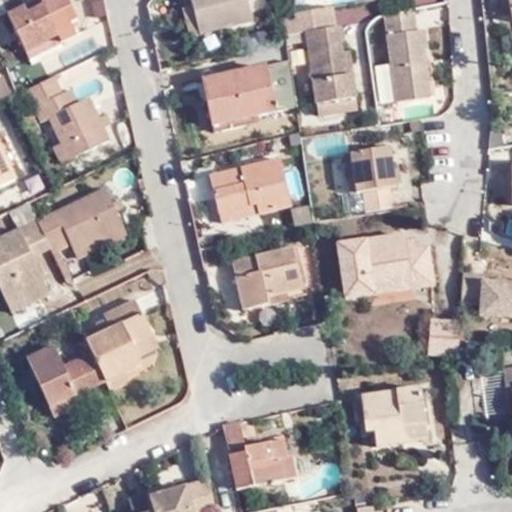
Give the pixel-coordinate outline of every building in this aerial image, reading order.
[(7,22),(25,55),(56,39),(60,46),(78,38),(59,0),(49,0),(42,4),(46,12),(28,21),(23,13),(7,22)] [(192,0),(194,11),(200,38),(253,26),(247,0),(192,0)] [(42,4),(23,13),(28,21),(46,12),(42,4)] [(190,41),(200,38),(194,11),(184,13),(190,41)] [(314,109),(354,102),(347,54),(338,55),(334,33),(331,12),(281,22),(284,42),(304,38),(314,109)] [(413,34),(411,14),(381,20),(395,107),(414,104),(411,90),(426,87),(420,56),(424,54),(420,34),(413,34)] [(92,37),(42,62),(50,78),(100,53),(92,37)] [(60,46),(56,39),(25,55),(31,67),(62,51),(60,46)] [(214,131),(295,115),(288,71),(214,86),(218,107),(209,109),(214,131)] [(58,102),(50,83),(23,96),(31,114),(38,126),(38,127),(47,124),(58,148),(66,165),(104,147),(101,136),(109,132),(105,123),(96,126),(87,107),(75,111),(68,97),(58,102)] [(214,86),(205,89),(209,109),(218,107),(214,86)] [(428,101),(426,87),(411,90),(414,104),(428,101)] [(356,115),(354,102),(314,109),(316,121),(356,115)] [(23,132),(38,126),(31,114),(17,120),(23,132)] [(310,136),(313,157),(348,154),(346,132),(310,136)] [(0,195),(20,186),(0,147),(0,195)] [(57,169),(66,165),(58,148),(50,151),(57,169)] [(356,194),(360,214),(385,211),(382,190),(389,188),(383,149),(345,155),(350,194),(356,194)] [(344,195),(350,194),(345,155),(338,156),(344,195)] [(254,209),(255,216),(288,209),(281,168),(209,182),(215,217),(216,217),(254,209)] [(102,194),(36,229),(51,259),(69,250),(74,259),(121,235),(114,219),(109,209),(102,194)] [(119,205),(109,209),(114,219),(123,214),(119,205)] [(254,209),(216,217),(217,224),(255,216),(254,209)] [(30,270),(51,259),(36,229),(17,239),(21,247),(10,253),(6,245),(0,247),(0,301),(7,317),(24,309),(28,317),(47,306),(30,270)] [(332,246),(340,296),(340,298),(368,294),(367,287),(403,281),(405,289),(428,285),(428,283),(423,248),(408,251),(398,253),(397,243),(396,236),(332,246)] [(17,239),(6,245),(10,253),(21,247),(17,239)] [(315,283),(311,242),(299,243),(303,284),(315,283)] [(407,242),(397,243),(398,253),(408,251),(407,242)] [(238,320),(257,315),(255,307),(297,298),(287,257),(227,269),(238,320)] [(457,266),(455,297),(474,298),(474,309),(511,311),(511,277),(478,275),(479,268),(457,266)] [(368,294),(405,289),(403,281),(367,287),(368,294)] [(84,341),(91,356),(105,385),(123,376),(142,367),(139,359),(132,346),(152,336),(135,301),(105,315),(107,319),(111,329),(99,335),(84,341)] [(11,326),(28,317),(24,309),(7,317),(11,326)] [(95,326),(99,335),(111,329),(107,319),(95,326)] [(423,355),(452,355),(452,351),(453,322),(424,322),(423,355)] [(159,349),(152,336),(132,346),(139,359),(159,349)] [(84,395),(105,385),(91,356),(62,370),(52,351),(25,364),(48,412),(84,395)] [(511,367),(503,369),(506,402),(511,403),(511,405),(511,367)] [(127,386),(123,376),(105,385),(110,394),(127,386)] [(388,429),(428,424),(423,386),(399,390),(399,392),(400,404),(385,406),(388,429)] [(379,431),(388,429),(385,406),(400,404),(399,392),(364,397),(368,432),(378,430),(379,430),(379,431)] [(84,395),(48,412),(53,423),(89,406),(84,395)] [(431,438),(428,424),(388,429),(379,431),(379,430),(378,430),(381,445),(431,438)] [(253,430),(240,433),(221,436),(228,465),(244,464),(244,455),(243,447),(255,445),(253,430)] [(298,473),(313,471),(310,451),(295,453),(298,473)] [(228,465),(236,501),(250,499),(249,492),(286,489),(284,479),(296,478),(294,455),(244,455),(244,464),(228,465)] [(195,511),(212,506),(206,478),(167,490),(147,497),(145,491),(126,498),(129,508),(130,511),(195,511)] [(147,497),(167,490),(163,481),(143,488),(145,491),(147,497)]
